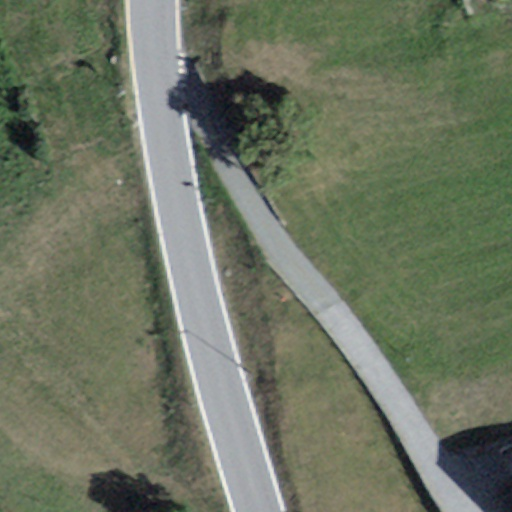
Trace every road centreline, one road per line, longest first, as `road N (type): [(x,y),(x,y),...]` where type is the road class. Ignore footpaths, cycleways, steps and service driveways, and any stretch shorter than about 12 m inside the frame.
road 1 (residential): [(467,511),(371,357),(277,239),(204,111),(168,113)]
road 2 (tertiary): [(266,511),(227,383),(168,113)]
